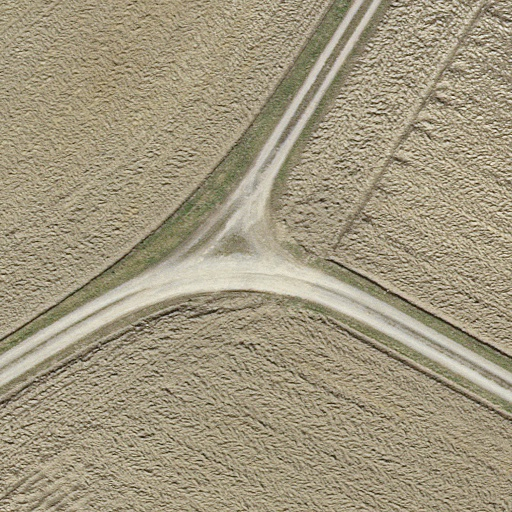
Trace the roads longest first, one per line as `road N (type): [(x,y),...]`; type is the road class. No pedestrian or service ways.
road 1 (track): [(511,380),(381,308),(231,243),(0,373)]
road 2 (track): [(231,243),(380,0)]
